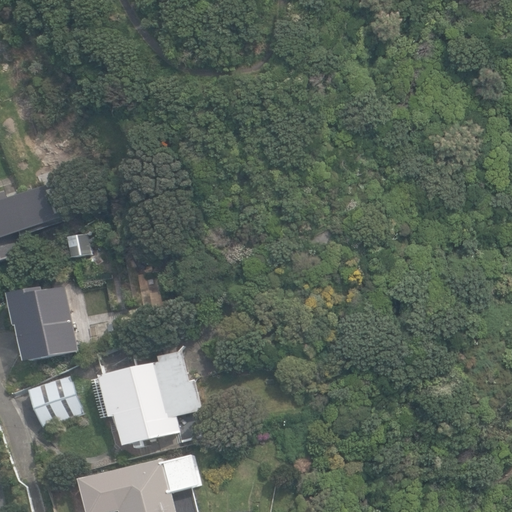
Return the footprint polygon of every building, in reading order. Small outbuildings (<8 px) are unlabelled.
[(0,265),(32,254),(9,191),(0,194),(0,265)] [(22,327),(29,363),(82,353),(69,288),(32,295),(31,291),(13,295),(20,327),(22,327)] [(175,325),(181,340),(197,333),(191,318),(175,325)] [(139,443),(140,448),(147,446),(146,441),(184,433),(181,416),(207,410),(200,381),(194,382),(187,351),(163,357),(164,362),(105,375),(114,417),(120,415),(127,446),(139,443)] [(33,390),(47,429),(87,414),(72,375),(33,390)] [(116,511),(124,510),(124,511),(180,511),(167,459),(85,480),(93,511),(116,511)]
